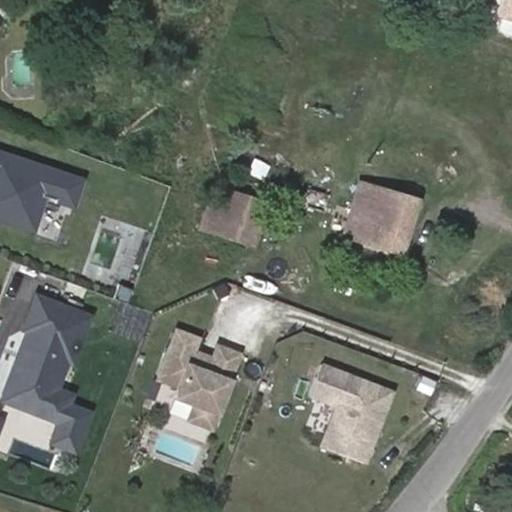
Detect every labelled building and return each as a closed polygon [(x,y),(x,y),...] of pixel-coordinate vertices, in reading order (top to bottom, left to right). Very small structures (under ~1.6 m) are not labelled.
[(511,0),(496,0),(491,17),(511,23),(511,0)] [(85,181),(0,153),(0,224),(36,236),(46,203),(74,212),(85,181)] [(309,176),(300,207),(323,213),(333,183),(309,176)] [(359,184),(343,237),(402,254),(418,200),(359,184)] [(199,229),(249,246),(263,205),(213,188),(199,229)] [(88,318),(35,298),(22,331),(27,332),(20,350),(25,352),(19,366),(14,364),(0,399),(0,400),(58,423),(50,443),(71,452),(86,415),(65,406),(68,397),(53,391),(65,362),(69,364),(88,318)] [(187,421),(210,430),(238,355),(216,346),(211,359),(209,363),(197,359),(199,354),(193,352),(197,340),(175,331),(156,381),(177,388),(173,399),(193,406),(187,421)] [(211,359),(199,354),(197,359),(209,363),(211,359)] [(391,393),(320,365),(308,396),(336,407),(320,447),(363,464),(391,393)]
